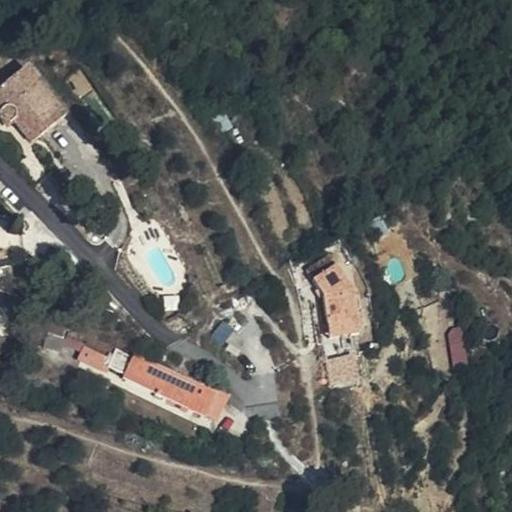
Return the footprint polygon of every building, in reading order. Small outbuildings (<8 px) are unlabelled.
[(68,115),(30,67),(0,89),(0,105),(3,109),(0,115),(0,117),(4,121),(9,123),(16,119),(33,139),(68,115)] [(225,130),(234,125),(226,111),(217,116),(225,130)] [(329,298),(330,323),(358,322),(358,291),(334,265),(315,280),(329,298)] [(358,322),(330,323),(330,337),(358,337),(358,322)] [(5,335),(0,339),(0,356),(14,345),(5,335)] [(206,405),(213,391),(136,355),(126,376),(183,403),(187,395),(206,405)] [(222,421),(232,401),(213,391),(206,405),(203,412),(222,421)] [(183,403),(203,412),(206,405),(187,395),(183,403)]
